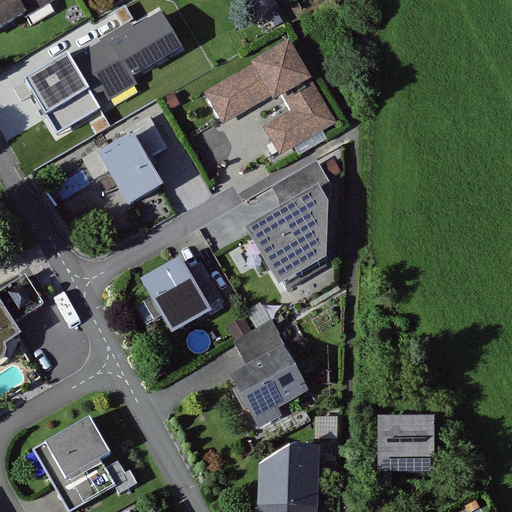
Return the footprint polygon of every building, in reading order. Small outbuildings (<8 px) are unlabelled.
[(0,0),(0,39),(58,4),(55,0),(0,0)] [(102,43),(71,61),(98,105),(135,83),(131,77),(181,47),(159,12),(132,28),(129,23),(100,40),(102,43)] [(289,47),(203,96),(221,126),(278,93),(290,112),(261,129),(279,159),(335,126),(289,47)] [(68,55),(25,81),(58,135),(100,109),(98,105),(71,61),(68,55)] [(128,134),(97,152),(128,203),(161,183),(147,160),(158,153),(167,148),(149,117),(126,130),(128,134)] [(278,199),(284,208),(320,187),(328,183),(316,161),(272,187),(278,199)] [(284,208),(250,226),(255,234),(287,290),(327,266),(328,201),(320,187),(284,208)] [(179,257),(141,279),(172,332),(211,310),(179,257)] [(31,277),(5,294),(23,323),(49,306),(31,277)] [(5,294),(0,297),(0,355),(31,337),(23,323),(5,294)] [(283,347),(271,324),(235,344),(241,354),(248,366),(283,347)] [(248,366),(230,376),(259,428),(282,415),(278,408),(308,392),(283,347),(248,366)] [(89,418),(34,450),(54,485),(64,502),(69,511),(74,511),(116,488),(120,493),(136,484),(129,472),(126,474),(118,460),(106,467),(102,460),(111,456),(89,418)] [(433,418),(374,419),(375,474),(434,473),(433,418)] [(300,449),(260,470),(259,511),(317,511),(321,448),(300,449)]
